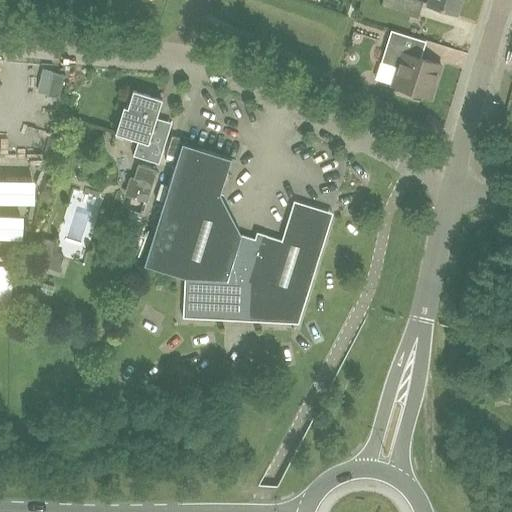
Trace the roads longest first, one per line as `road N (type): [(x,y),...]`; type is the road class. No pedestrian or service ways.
road 1 (residential): [(453,185),(224,66),(180,53)]
road 2 (tertiary): [(453,185),(508,0)]
road 3 (residential): [(180,53),(14,38),(0,26)]
road 4 (tertiary): [(416,340),(453,185)]
road 5 (tertiary): [(416,340),(401,357),(376,440),(357,469)]
road 6 (tertiary): [(400,481),(420,362),(416,340)]
